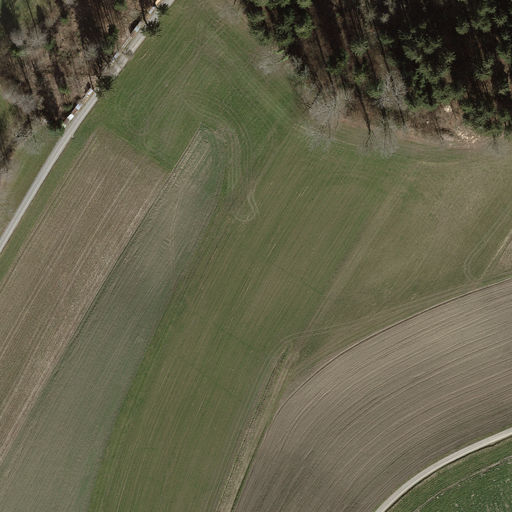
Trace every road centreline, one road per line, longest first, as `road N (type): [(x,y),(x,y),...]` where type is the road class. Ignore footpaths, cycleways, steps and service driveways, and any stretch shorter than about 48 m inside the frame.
road 1 (track): [(0,264),(94,103),(168,0)]
road 2 (track): [(231,511),(289,361)]
road 3 (track): [(379,511),(439,463),(511,430)]
